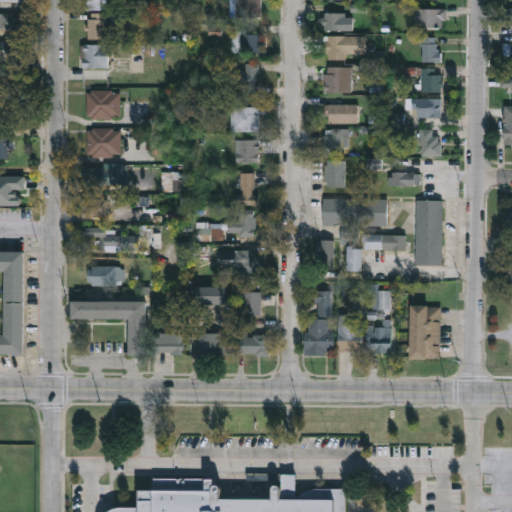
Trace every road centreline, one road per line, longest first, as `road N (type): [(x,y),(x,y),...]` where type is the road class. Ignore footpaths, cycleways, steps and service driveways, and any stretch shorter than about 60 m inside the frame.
road 1 (tertiary): [(0,389),(511,393)]
road 2 (residential): [(55,0),(52,511)]
road 3 (residential): [(480,0),(474,393)]
road 4 (residential): [(293,0),(290,391)]
